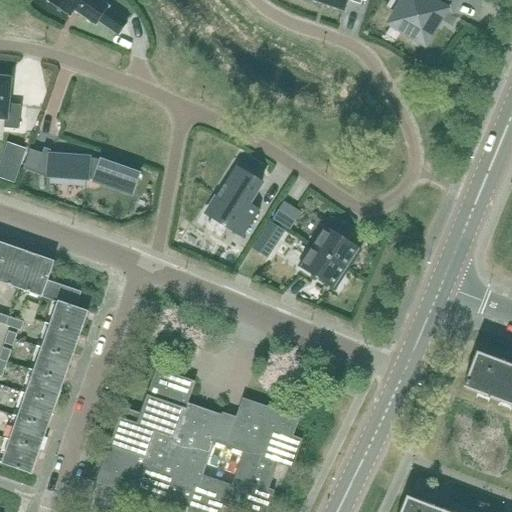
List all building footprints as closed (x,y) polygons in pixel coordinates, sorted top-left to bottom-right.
[(125,23),(105,10),(107,7),(96,0),(47,0),(46,2),(68,18),(73,12),(93,26),(96,22),(116,36),(125,23)] [(311,0),(320,3),(320,4),(321,4),(322,4),(326,5),(325,6),(327,6),(327,5),(344,12),(348,1),(361,6),(362,0),(311,0)] [(434,0),(433,3),(427,0),(405,0),(391,25),(425,45),(445,11),(453,16),(461,0),(434,0)] [(451,87),(456,74),(442,68),(437,81),(451,87)] [(18,130),(21,107),(8,105),(10,80),(0,79),(0,119),(4,120),(3,129),(18,130)] [(42,154),(30,150),(23,170),(36,175),(36,174),(42,176),(48,177),(48,178),(87,181),(88,180),(94,181),(94,182),(131,195),(139,174),(101,161),(101,162),(95,160),(89,160),(89,159),(50,156),(49,156),(49,157),(43,155),(43,154),(42,154)] [(262,184),(235,168),(216,198),(223,203),(213,219),(243,237),(258,212),(248,206),(262,184)] [(284,203),(273,219),(286,227),(296,211),(284,203)] [(347,270),(360,251),(324,228),(312,247),(347,270)] [(0,271),(9,246),(0,243),(0,271)] [(0,283),(19,290),(31,254),(9,246),(0,271),(0,283)] [(335,290),(347,270),(312,247),(299,267),(335,290)] [(54,262),(53,262),(31,254),(19,290),(42,298),(58,303),(58,302),(59,302),(64,287),(48,281),(54,262)] [(76,308),(81,293),(64,287),(59,302),(58,302),(58,303),(50,326),(80,336),(88,313),(76,308)] [(0,324),(5,326),(9,318),(0,314),(0,324)] [(5,326),(17,331),(21,322),(9,318),(5,326)] [(72,359),(80,336),(50,326),(42,349),(72,359)] [(13,347),(17,335),(8,332),(4,344),(13,347)] [(0,360),(7,363),(11,351),(3,348),(0,355),(0,360)] [(64,382),(72,359),(42,349),(34,372),(64,382)] [(511,407),(511,366),(477,353),(470,373),(464,389),(511,407)] [(195,383),(169,374),(157,370),(141,415),(123,409),(96,483),(162,505),(164,500),(189,509),(188,511),(220,511),(222,506),(238,511),(266,511),(274,492),(268,490),(277,465),(292,470),(302,440),(293,437),(299,419),(243,399),(235,423),(222,418),(223,417),(187,404),(195,383)] [(56,405),(64,382),(34,372),(26,395),(56,405)] [(48,428),(56,405),(26,395),(18,418),(48,428)] [(40,451),(48,428),(18,418),(10,441),(40,451)] [(32,475),(40,451),(10,441),(1,465),(32,475)] [(445,511),(407,497),(401,511),(445,511)]
